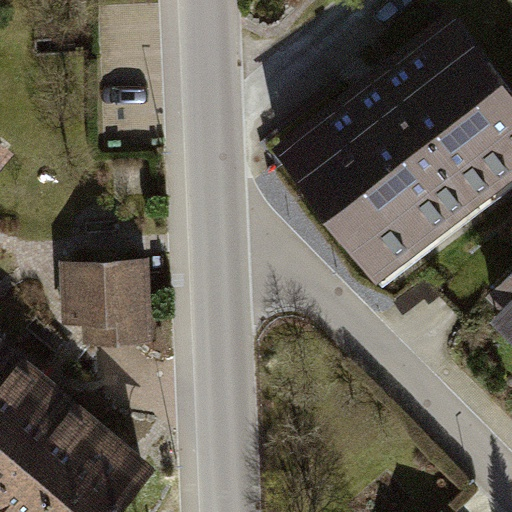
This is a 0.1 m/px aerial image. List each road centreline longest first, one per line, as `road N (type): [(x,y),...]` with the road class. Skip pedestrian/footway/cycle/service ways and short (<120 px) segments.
road 1 (residential): [(511,480),(327,293),(282,260),(219,248)]
road 2 (residential): [(231,511),(219,248)]
road 3 (residential): [(219,248),(210,0)]
road 4 (unknown): [(346,46),(214,135)]
road 5 (unknown): [(511,254),(401,369)]
